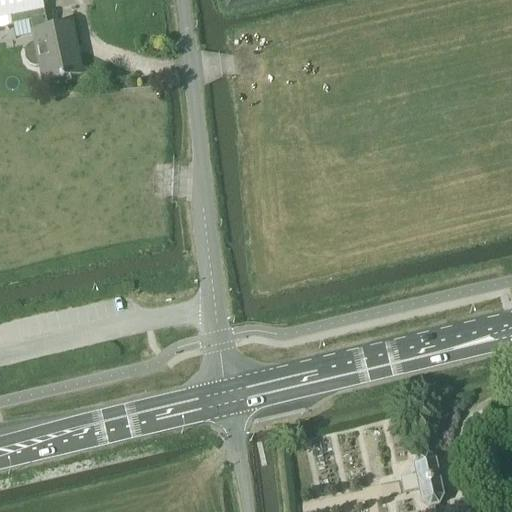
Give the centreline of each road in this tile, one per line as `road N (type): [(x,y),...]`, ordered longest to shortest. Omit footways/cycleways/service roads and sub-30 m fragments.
road 1 (unclassified): [(228,397),(182,0)]
road 2 (secondary): [(228,397),(511,332)]
road 3 (secondary): [(0,452),(228,397)]
